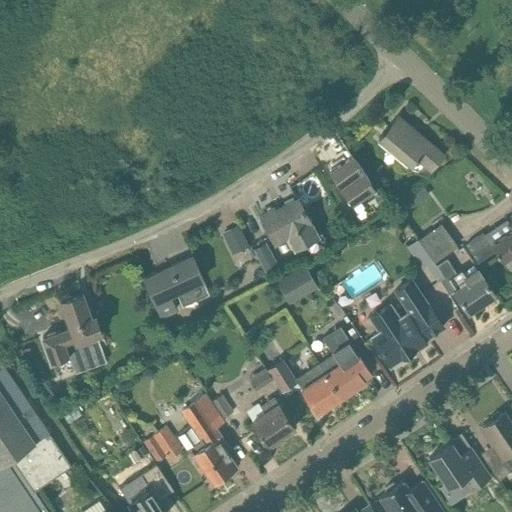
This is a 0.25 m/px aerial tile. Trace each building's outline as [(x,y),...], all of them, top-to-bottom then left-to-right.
[(430,141),(399,115),(380,138),(410,164),(417,156),(431,169),(444,154),(430,142),(430,141)] [(378,190),(353,155),(330,170),(341,187),(353,206),(378,190)] [(430,194),(425,186),(397,206),(402,214),(430,194)] [(275,206),(261,214),(275,240),(288,234),(294,247),(318,235),(308,215),(298,197),(276,209),(275,206)] [(486,233),(504,261),(511,255),(511,215),(507,218),(508,219),(486,233)] [(340,236),(353,229),(348,220),(335,227),(340,236)] [(442,224),(419,239),(436,261),(457,247),(442,224)] [(239,226),(225,233),(234,251),(248,244),(239,226)] [(483,233),(465,245),(478,263),(496,251),(483,233)] [(268,243),(256,250),(268,273),(280,266),(268,243)] [(145,276),(163,316),(176,311),(168,294),(175,290),(182,305),(209,293),(203,278),(192,255),(145,276)] [(318,287),(305,264),(277,281),(289,303),(318,287)] [(466,276),(461,269),(451,275),(458,287),(454,290),(469,312),(481,304),(482,305),(483,304),(482,303),(496,294),(485,277),(477,268),(466,276)] [(372,333),(392,363),(425,341),(423,337),(426,334),(428,336),(444,326),(429,302),(413,278),(396,290),(411,313),(408,315),(406,312),(401,316),(391,301),(370,315),(366,310),(350,321),(360,336),(375,326),(377,329),(372,333)] [(63,342),(75,338),(78,345),(103,336),(95,313),(90,315),(82,291),(61,299),(71,326),(43,336),(52,363),(69,357),(63,342)] [(325,372),(342,396),(365,380),(362,376),(371,371),(340,325),(323,336),(333,352),(319,362),(326,372),(325,372)] [(24,355),(31,353),(29,346),(22,349),(24,355)] [(0,497),(9,511),(49,511),(34,489),(71,465),(15,380),(21,376),(7,355),(1,360),(0,358),(0,497)] [(269,368),(275,377),(283,389),(297,380),(295,377),(283,358),(269,368)] [(318,412),(342,396),(325,372),(319,362),(295,377),(297,380),(318,412)] [(256,389),(275,377),(269,368),(267,369),(266,368),(249,378),(256,389)] [(212,402),(212,401),(207,392),(183,408),(193,423),(177,434),(186,447),(202,437),(206,443),(194,451),(196,453),(195,460),(198,465),(204,466),(214,482),(237,466),(227,449),(230,447),(216,427),(225,421),(223,418),(212,402)] [(212,402),(223,418),(233,411),(222,394),(212,401),(212,402)] [(252,418),(269,444),(295,427),(284,410),(275,396),(262,404),(266,409),(256,416),(251,408),(247,410),(246,413),(251,419),(252,418)] [(493,418),(481,427),(496,448),(484,456),(499,478),(511,469),(511,422),(504,411),(500,414),(499,411),(492,416),(493,418)] [(184,450),(167,425),(144,440),(158,461),(167,455),(170,459),(184,450)] [(461,453),(453,441),(429,457),(449,486),(462,478),(470,490),(491,475),(471,446),(461,453)] [(150,452),(144,443),(137,448),(143,457),(150,452)] [(129,502),(136,511),(167,511),(159,498),(172,489),(173,490),(174,489),(155,463),(140,473),(150,488),(129,502)] [(385,492),(370,502),(371,504),(376,511),(444,511),(422,479),(409,488),(403,480),(398,483),(393,481),(385,487),(385,492)] [(9,511),(0,497),(0,511),(9,511)]
